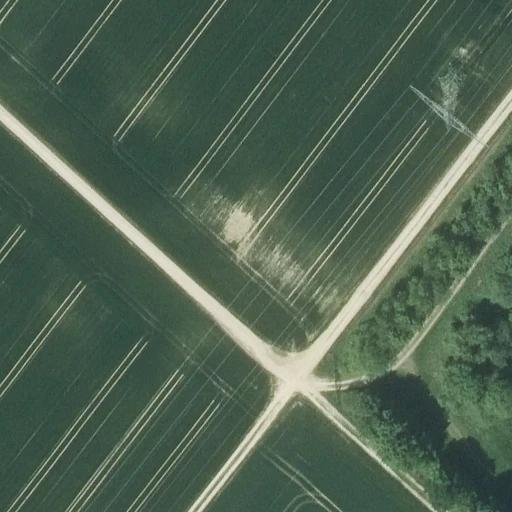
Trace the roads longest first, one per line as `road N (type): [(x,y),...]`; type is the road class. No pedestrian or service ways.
road 1 (track): [(0,114),(298,377)]
road 2 (track): [(511,209),(396,360),(511,496)]
road 3 (track): [(298,377),(511,100)]
road 4 (track): [(447,511),(298,377)]
road 5 (track): [(195,511),(298,377)]
